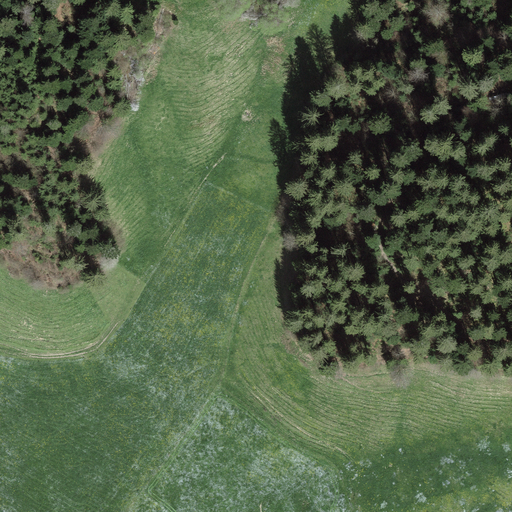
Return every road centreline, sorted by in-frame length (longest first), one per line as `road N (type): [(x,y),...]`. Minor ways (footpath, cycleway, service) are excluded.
road 1 (track): [(511,87),(445,117),(425,138),(382,235),(393,271),(511,369)]
road 2 (track): [(0,350),(87,350),(126,304)]
